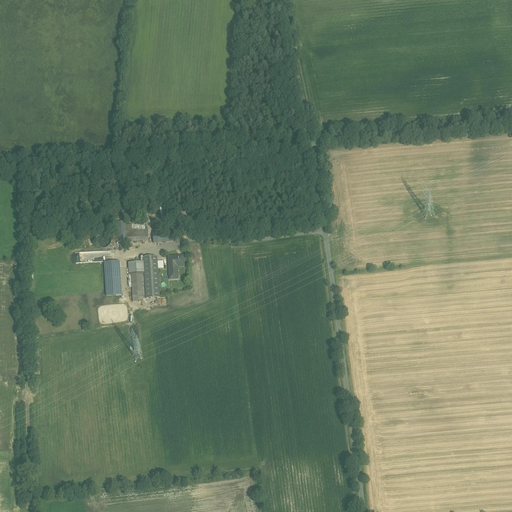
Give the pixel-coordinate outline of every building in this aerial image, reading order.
[(125,229),(114,230),(115,239),(117,239),(118,244),(126,243),(125,229)] [(148,231),(126,232),(127,243),(148,242),(148,238),(148,231)] [(157,233),(152,233),(153,244),(175,242),(174,231),(157,233)] [(108,235),(107,234),(106,234),(105,234),(104,234),(103,234),(102,234),(101,234),(100,234),(99,235),(98,236),(98,237),(97,237),(96,239),(96,240),(96,242),(96,243),(96,244),(97,245),(97,246),(98,247),(99,247),(99,248),(100,248),(102,249),(104,249),(105,249),(106,249),(107,248),(108,247),(109,247),(110,246),(110,245),(111,244),(111,243),(111,242),(111,241),(111,240),(111,239),(111,238),(110,237),(109,236),(108,235)] [(75,264),(88,263),(88,260),(86,260),(86,253),(74,254),(75,264)] [(157,256),(130,258),(131,271),(133,297),(141,296),(141,289),(159,288),(157,256)] [(183,257),(168,258),(170,280),(176,280),(175,268),(184,267),(183,257)] [(119,263),(104,264),(106,297),(122,296),(119,263)]
